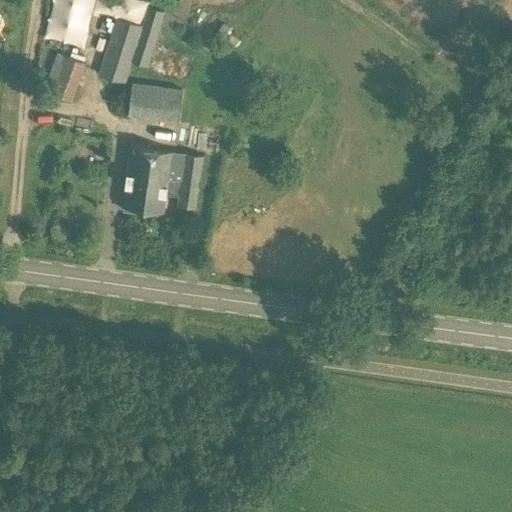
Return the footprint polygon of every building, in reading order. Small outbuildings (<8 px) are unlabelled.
[(59,0),(54,33),(75,37),(81,0),(59,0)] [(147,66),(164,11),(147,6),(141,25),(115,17),(97,74),(124,83),(131,61),(147,66)] [(68,100),(81,60),(58,53),(45,93),(68,100)] [(331,110),(377,131),(393,95),(346,75),(331,110)] [(197,207),(204,156),(132,146),(124,203),(126,203),(126,208),(137,210),(138,205),(165,209),(167,189),(181,191),(179,204),(197,207)] [(333,192),(385,201),(392,163),(339,155),(333,192)] [(259,225),(271,175),(234,166),(222,216),(259,225)] [(350,244),(350,205),(299,204),(298,243),(350,244)]
